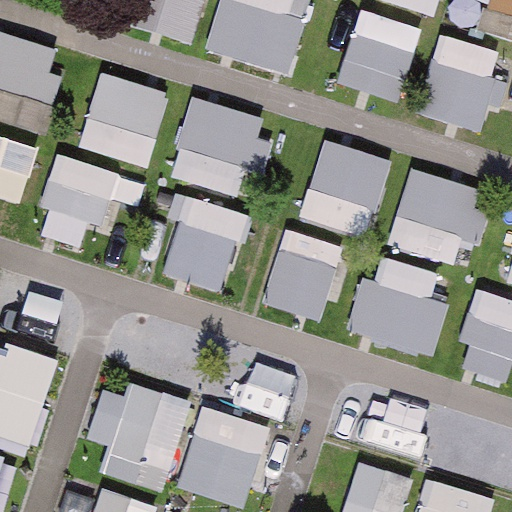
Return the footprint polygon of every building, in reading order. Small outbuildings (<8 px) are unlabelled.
[(115,0),(111,12),(198,41),(211,0),(115,0)] [(296,73),(317,0),(229,0),(215,49),(296,73)] [(398,0),(440,14),(444,0),(398,0)] [(511,0),(494,0),(486,25),(511,33),(511,0)] [(344,81),(405,99),(427,24),(366,7),(344,81)] [(0,109),(46,124),(71,47),(0,23),(0,109)] [(481,127),(509,53),(450,31),(422,105),(481,127)] [(151,164),(177,89),(109,66),(84,141),(151,164)] [(253,196),(276,117),(198,95),(175,174),(253,196)] [(0,190),(27,199),(46,144),(0,128),(0,190)] [(332,135),(305,211),(372,235),(399,159),(332,135)] [(477,263),(493,191),(413,173),(397,246),(477,263)] [(229,293),(254,213),(193,193),(167,273),(229,293)] [(269,301),(326,320),(344,267),(287,248),(269,301)] [(360,331),(440,353),(459,287),(379,264),(360,331)] [(467,370),(511,377),(511,296),(479,291),(467,370)] [(193,385),(203,336),(152,326),(142,374),(193,385)] [(65,363),(0,340),(0,432),(37,445),(65,363)] [(228,401),(274,414),(289,364),(243,351),(228,401)] [(98,436),(116,440),(109,474),(176,488),(194,399),(109,382),(98,436)] [(205,461),(271,486),(291,434),(224,409),(205,461)] [(511,431),(470,421),(457,467),(508,481),(511,464),(511,431)] [(0,490),(10,455),(0,452),(0,490)] [(349,511),(408,511),(418,475),(363,460),(349,511)] [(432,480),(426,511),(498,511),(502,494),(432,480)] [(97,511),(160,511),(164,504),(107,486),(97,511)]
